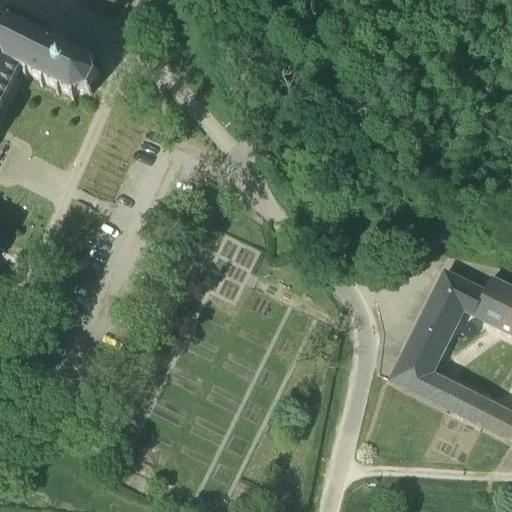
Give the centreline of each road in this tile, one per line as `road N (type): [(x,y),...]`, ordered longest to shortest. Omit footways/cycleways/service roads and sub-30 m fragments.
road 1 (unclassified): [(327,511),(367,371),(367,331),(353,297),(294,241),(256,186)]
road 2 (unclassified): [(30,0),(167,75),(256,186)]
road 3 (unclassified): [(256,186),(206,0)]
road 4 (track): [(340,471),(511,479)]
